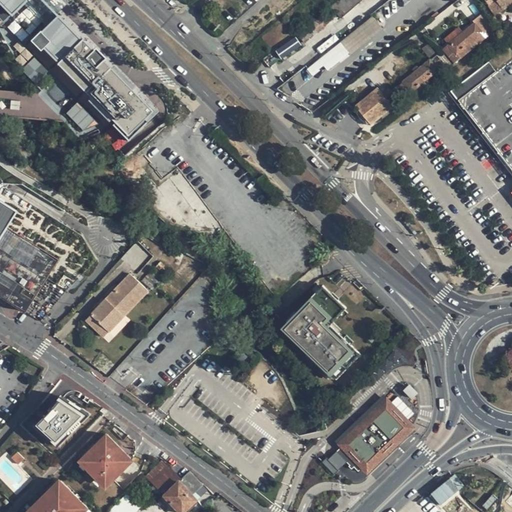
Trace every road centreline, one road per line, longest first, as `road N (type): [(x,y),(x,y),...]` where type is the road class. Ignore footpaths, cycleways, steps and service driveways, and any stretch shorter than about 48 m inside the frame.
road 1 (primary): [(498,313),(458,303),(417,270),(152,0)]
road 2 (primary): [(112,0),(367,255)]
road 3 (residential): [(262,511),(0,323)]
road 4 (primary): [(367,255),(436,366),(441,399),(426,451)]
road 5 (primary): [(367,255),(429,309),(458,358)]
road 6 (unknown): [(149,427),(54,511)]
